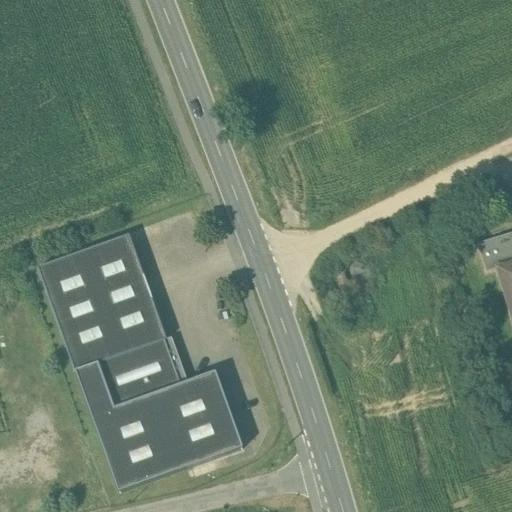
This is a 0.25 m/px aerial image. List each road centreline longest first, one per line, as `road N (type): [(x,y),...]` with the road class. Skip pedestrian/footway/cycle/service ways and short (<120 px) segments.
road 1 (tertiary): [(330,470),(262,262),(161,0)]
road 2 (track): [(511,140),(262,262)]
road 3 (residential): [(330,470),(172,511)]
